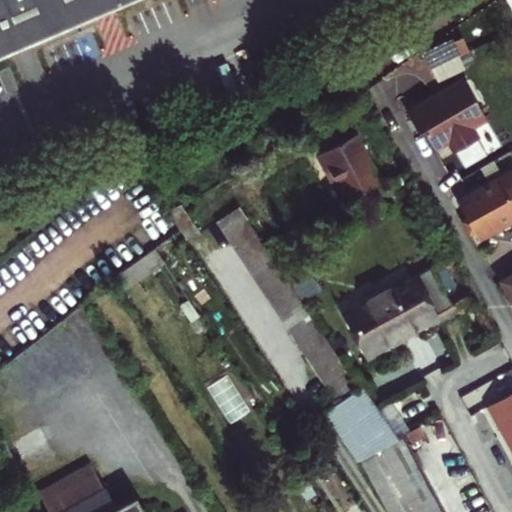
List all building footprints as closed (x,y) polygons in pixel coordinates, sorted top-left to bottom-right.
[(0,0),(0,55),(128,0),(0,0)] [(448,48),(425,59),(436,84),(459,72),(448,48)] [(407,113),(411,120),(416,118),(434,150),(448,143),(454,154),(478,141),(472,130),(486,122),(464,82),(407,113)] [(319,152),(346,202),(382,182),(355,132),(319,152)] [(511,167),(455,202),(477,240),(511,219),(511,167)] [(184,206),(170,216),(180,231),(187,242),(202,232),(184,206)] [(216,223),(311,366),(317,375),(326,388),(332,384),(343,400),(360,389),(240,207),(216,223)] [(120,289),(164,260),(156,248),(113,279),(120,289)] [(346,308),(366,348),(451,304),(431,264),(346,308)] [(511,274),(500,281),(511,301),(511,274)] [(85,299),(87,302),(91,307),(113,291),(108,282),(85,299)] [(51,349),(68,379),(83,371),(68,340),(51,349)] [(0,376),(0,415),(68,379),(51,349),(0,376)] [(229,376),(210,388),(232,423),(252,410),(229,376)] [(364,395),(327,419),(356,462),(362,459),(398,438),(363,387),(360,389),(364,395)] [(364,395),(360,389),(343,400),(323,413),(327,419),(364,395)] [(511,392),(488,405),(511,448),(511,392)] [(443,511),(414,456),(403,435),(398,438),(362,459),(389,511),(443,511)] [(144,511),(135,495),(117,505),(105,481),(101,483),(89,462),(37,490),(49,511),(48,511),(144,511)]
